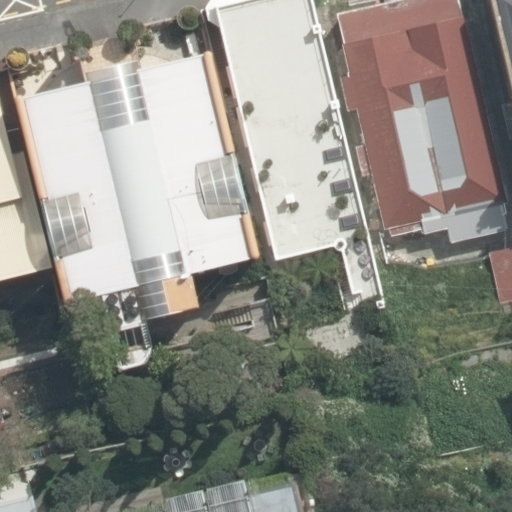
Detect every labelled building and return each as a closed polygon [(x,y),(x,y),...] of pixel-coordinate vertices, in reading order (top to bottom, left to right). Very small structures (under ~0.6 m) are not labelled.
[(387,284),(320,0),(227,0),(221,1),(281,256),(345,241),(357,291),(387,284)] [(511,199),(465,0),(389,0),(341,11),(354,70),(343,73),(351,109),(361,107),(370,143),(358,146),(365,175),(375,173),(388,229),(393,228),(395,235),(425,228),(426,232),(450,227),(454,241),(511,227),(511,217),(508,200),(511,199)] [(511,0),(490,0),(511,94),(511,0)] [(46,81),(16,88),(64,297),(99,289),(119,367),(139,362),(148,358),(153,352),(154,344),(148,314),(200,301),(191,267),(261,250),(210,40),(179,49),(170,46),(155,42),(145,40),(140,39),(136,29),(77,44),(79,54),(72,57),(62,62),(53,70),(49,76),(46,81)] [(0,89),(0,275),(54,262),(24,143),(14,145),(0,89)] [(511,247),(491,252),(505,304),(511,301),(511,247)] [(41,511),(30,482),(0,489),(0,511),(41,511)] [(180,511),(303,511),(303,490),(263,492),(263,482),(179,487),(180,511)]
